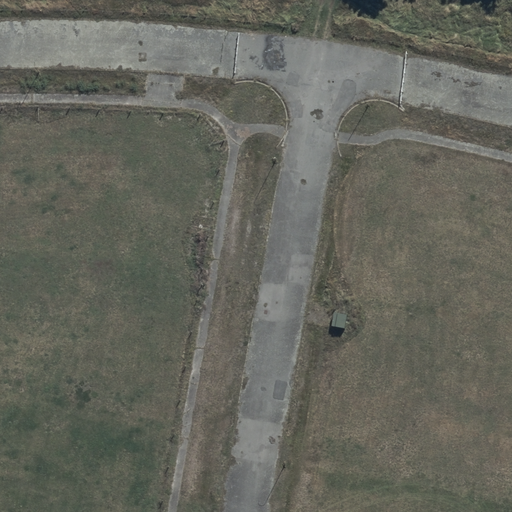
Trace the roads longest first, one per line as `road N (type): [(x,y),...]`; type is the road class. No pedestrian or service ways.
road 1 (residential): [(247,511),(323,64)]
road 2 (residential): [(0,48),(103,45),(323,64)]
road 3 (residential): [(511,103),(323,64)]
